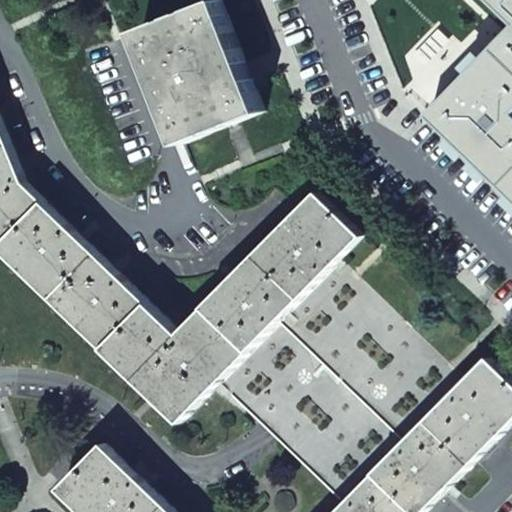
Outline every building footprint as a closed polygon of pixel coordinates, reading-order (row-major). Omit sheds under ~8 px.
[(142,33),(187,144),(268,111),(246,56),(223,0),(142,33)] [(511,0),(493,0),(511,17),(511,33),(433,115),(511,191),(511,0)] [(0,110),(0,240),(187,422),(223,384),(343,259),(366,236),(322,193),(186,334),(29,183),(8,130),(0,110)] [(343,259),(223,384),(269,428),(350,506),(469,383),(458,372),(343,259)] [(179,511),(109,444),(66,488),(90,511),(429,511),(511,426),(511,377),(492,359),(469,383),(350,506),(344,511),(179,511)]
